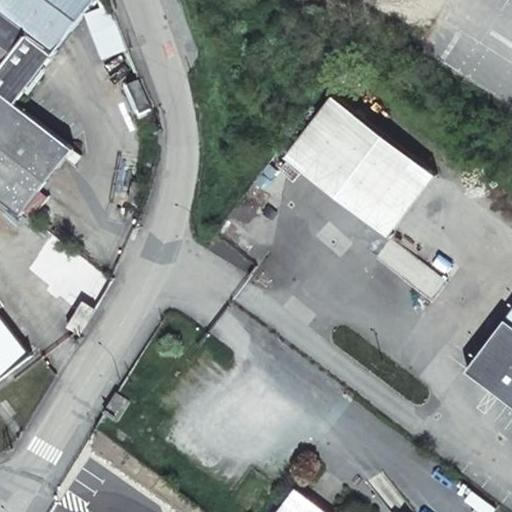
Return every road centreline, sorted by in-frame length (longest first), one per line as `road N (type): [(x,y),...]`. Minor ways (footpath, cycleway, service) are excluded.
road 1 (unclassified): [(0,503),(156,248),(186,150),(171,60),(145,0)]
road 2 (unknown): [(478,511),(156,248)]
